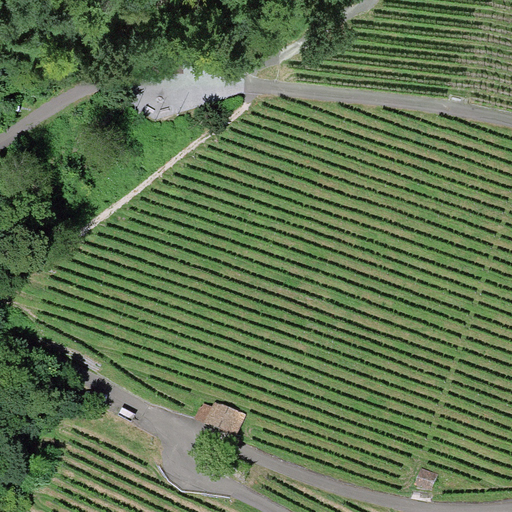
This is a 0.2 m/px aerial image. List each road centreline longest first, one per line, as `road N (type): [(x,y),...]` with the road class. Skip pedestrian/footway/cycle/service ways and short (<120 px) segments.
road 1 (track): [(511,125),(226,82)]
road 2 (track): [(421,511),(177,428)]
road 3 (track): [(226,82),(200,75),(102,80),(0,139)]
road 4 (track): [(0,342),(92,380),(177,428)]
road 5 (track): [(364,0),(226,82)]
road 6 (track): [(177,428),(185,461),(272,511)]
road 7 (track): [(0,384),(130,403)]
